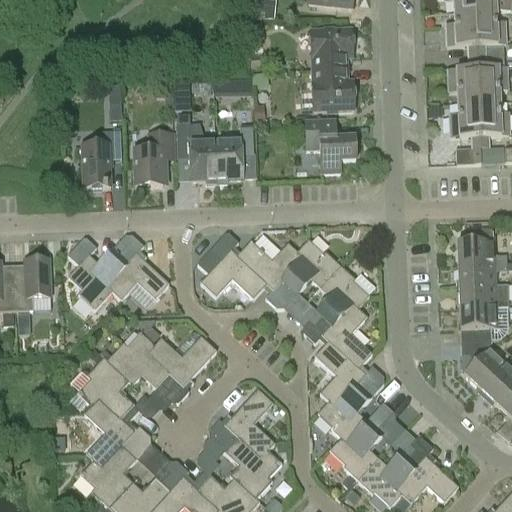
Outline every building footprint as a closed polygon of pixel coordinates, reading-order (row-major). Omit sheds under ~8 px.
[(307,0),(306,8),(330,12),(351,14),(352,0),(307,0)] [(453,17),(474,16),(473,0),(443,0),(444,6),(453,6),(453,17)] [(473,0),(474,16),(495,15),(494,4),(503,4),(502,0),(473,0)] [(274,2),(252,1),(251,23),(273,24),(274,2)] [(476,62),(484,61),(483,50),(505,49),(504,26),(495,26),(495,15),(474,16),(476,62)] [(468,62),(476,62),(474,16),(453,17),(454,28),(445,29),(446,52),(467,51),(468,62)] [(248,29),(249,45),(262,44),(261,28),(250,29),(248,29)] [(312,75),(346,74),(345,62),(351,62),(350,34),(310,35),(311,63),(312,75)] [(250,61),(251,74),(263,73),(262,60),(250,61)] [(478,107),(498,106),(498,95),(506,95),(505,72),(484,73),(484,61),(476,62),(478,107)] [(457,108),(478,107),(476,62),(468,62),(468,73),(447,74),(448,97),(456,97),(457,108)] [(346,74),(312,75),(312,87),(313,115),(353,114),(352,86),(346,86),(346,74)] [(252,93),(266,91),(265,77),(251,78),(251,81),(251,82),(252,93)] [(240,90),(240,100),(251,100),(251,89),(251,83),(213,83),(213,89),(213,90),(240,90)] [(174,106),(174,115),(178,115),(189,115),(188,84),(173,84),(174,106)] [(108,125),(121,125),(119,90),(107,91),(108,125)] [(487,141),(508,140),(507,117),(499,118),(498,106),(478,107),(479,153),(480,169),(501,167),(500,152),(487,153),(487,141)] [(480,169),(479,153),(478,107),(457,108),(457,119),(449,119),(450,143),(471,142),(471,153),(455,154),(455,170),(480,169)] [(254,127),(263,126),(263,108),(254,109),(254,127)] [(188,129),(188,120),(175,120),(177,163),(189,163),(190,187),(204,186),(205,189),(216,189),(214,146),(203,146),(198,129),(188,129)] [(355,165),(354,141),(329,142),(328,130),(305,131),(306,155),(319,155),(320,180),(339,179),(339,166),(355,165)] [(241,185),(241,161),(253,160),(252,133),(239,133),(240,145),(214,146),(216,189),(227,188),(227,185),(241,185)] [(80,151),(82,194),(110,193),(109,164),(121,164),(120,136),(97,137),(98,150),(80,151)] [(133,156),(133,164),(134,192),(162,191),(161,164),(173,164),(172,139),(148,140),(148,155),(133,156)] [(474,235),(474,227),(466,228),(466,237),(458,247),(456,247),(457,269),(506,268),(506,260),(494,260),(493,246),(490,246),(490,234),(474,235)] [(206,280),(200,288),(215,302),(231,285),(252,304),(266,290),(266,289),(236,261),(230,255),(238,248),(228,239),(224,239),(195,270),(206,280)] [(119,247),(125,252),(116,261),(125,270),(105,291),(112,297),(111,297),(120,306),(136,288),(154,305),(168,289),(136,259),(143,251),(131,241),(124,241),(119,247)] [(362,248),(369,255),(375,248),(368,241),(362,248)] [(125,252),(119,247),(98,270),(88,261),(96,253),(86,244),(82,244),(67,261),(78,271),(67,283),(81,295),(77,299),(94,315),(111,297),(112,297),(105,291),(125,270),(116,261),(125,252)] [(343,267),(337,262),(334,266),(325,258),(324,260),(308,245),(296,257),(296,258),(302,263),(282,285),(291,293),(282,302),(288,308),(309,285),(319,294),(340,271),(339,271),(343,267)] [(236,261),(266,289),(266,290),(272,295),(264,303),(276,314),(283,314),(288,308),(282,302),(291,293),(282,285),(302,263),(296,258),(296,257),(287,249),(271,266),(250,246),(236,261)] [(32,304),(50,303),(48,263),(23,264),(23,270),(12,270),(14,316),(16,316),(28,316),(32,316),(32,304)] [(0,265),(0,317),(2,317),(12,317),(14,316),(12,270),(1,271),(0,265)] [(458,291),(495,290),(494,276),(506,275),(506,268),(457,269),(458,291)] [(373,293),(359,280),(354,285),(340,271),(319,294),(329,303),(308,326),(313,331),(322,322),(331,330),(351,308),(357,314),(369,301),(367,300),(373,293)] [(495,290),(458,291),(459,313),(496,311),(496,312),(508,311),(507,289),(495,290)] [(327,347),(328,346),(358,374),(371,359),(350,339),(366,322),(357,314),(351,308),(331,330),(322,322),(313,331),(308,326),(302,331),(302,338),(314,349),(321,341),(327,347)] [(496,311),(459,313),(460,347),(490,346),(490,343),(498,342),(502,340),(505,338),(507,335),(508,331),(508,311),(496,312),(496,311)] [(2,317),(3,330),(13,329),(12,317),(2,317)] [(158,340),(150,332),(142,340),(151,348),(158,340)] [(106,366),(128,387),(128,388),(131,391),(141,381),(163,402),(169,396),(159,388),(165,382),(144,362),(154,351),(153,351),(139,337),(126,352),(122,348),(111,361),(106,366)] [(153,351),(154,351),(144,362),(165,382),(159,388),(169,396),(163,402),(170,408),(177,408),(188,397),(183,392),(216,356),(200,342),(181,362),(160,343),(153,351)] [(328,407),(328,406),(334,412),(354,390),(363,399),(372,389),(378,395),(383,389),(383,382),(371,371),(364,379),(358,374),(328,346),(327,347),(314,361),(335,381),(319,398),(328,407)] [(490,346),(460,347),(461,360),(461,375),(461,378),(463,380),(479,395),(504,368),(498,362),(488,353),(490,351),(490,346)] [(103,353),(99,359),(103,363),(106,366),(111,361),(103,353)] [(94,354),(88,361),(97,369),(103,363),(99,359),(94,354)] [(90,412),(91,412),(98,404),(125,430),(125,429),(139,415),(119,397),(128,388),(128,387),(106,366),(103,363),(97,369),(86,381),(89,384),(76,399),(90,412)] [(511,374),(504,368),(479,395),(486,401),(483,403),(490,409),(493,407),(495,409),(511,391),(511,374)] [(340,443),(346,448),(366,427),(375,435),(383,426),(384,427),(393,418),(382,408),(365,426),(356,418),(378,395),(372,389),(363,399),(354,390),(334,412),(328,406),(328,407),(317,419),(319,421),(314,426),(326,437),(331,432),(333,434),(331,435),(340,443)] [(511,391),(495,409),(511,425),(511,391)] [(215,450),(220,444),(230,452),(238,443),(259,463),(267,455),(267,456),(274,448),(253,429),(272,408),(257,394),(224,430),(218,425),(208,436),(208,443),(215,450)] [(92,466),(100,473),(120,451),(129,460),(138,450),(144,456),(150,449),(150,442),(138,431),(133,437),(125,429),(125,430),(98,404),(91,412),(90,412),(83,419),(104,439),(85,459),(92,466)] [(357,486),(378,463),(368,455),(389,431),(384,427),(383,426),(375,435),(366,427),(346,448),(340,443),(328,456),(344,471),(343,472),(357,486)] [(54,457),(54,458),(65,457),(65,451),(61,451),(60,443),(53,443),(54,457)] [(255,504),(272,486),(268,483),(281,469),(267,456),(267,455),(259,463),(238,443),(230,452),(220,444),(215,450),(238,471),(229,481),(232,484),(255,504)] [(401,499),(401,500),(410,508),(426,491),(443,507),(458,492),(425,462),(432,454),(421,443),(414,444),(409,449),(414,455),(406,464),(415,472),(395,494),(401,499)] [(285,448),(276,449),(276,456),(285,455),(285,448)] [(389,511),(401,500),(401,499),(395,494),(415,472),(406,464),(414,455),(409,449),(387,472),(378,463),(357,486),(372,499),(373,497),(388,511),(389,511)] [(102,508),(98,511),(109,511),(132,488),(122,479),(144,456),(138,450),(129,460),(120,451),(100,473),(92,466),(79,480),(93,493),(90,497),(102,508)] [(213,511),(190,490),(191,490),(183,482),(188,477),(176,466),(169,467),(163,474),(169,479),(160,488),(169,497),(154,511),(183,511),(213,511)] [(154,511),(169,497),(160,488),(169,479),(163,474),(142,497),(132,488),(109,511),(154,511)] [(191,490),(190,490),(213,511),(254,511),(259,507),(255,504),(232,484),(224,493),(204,475),(191,490)] [(348,480),(341,487),(348,493),(354,486),(348,480)] [(358,499),(352,494),(344,503),(350,508),(358,499)] [(511,511),(511,495),(496,511),(511,511)] [(281,511),(272,503),(263,511),(281,511)]
